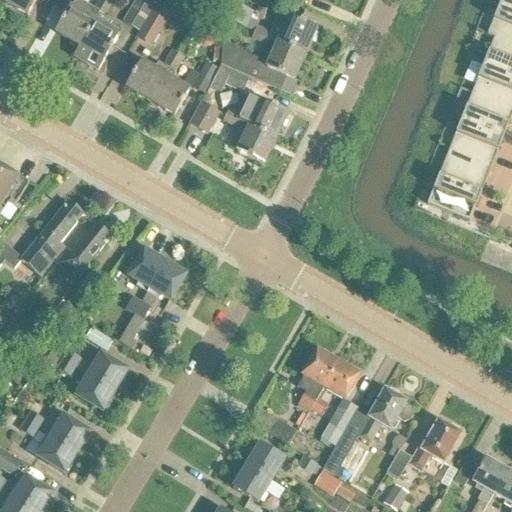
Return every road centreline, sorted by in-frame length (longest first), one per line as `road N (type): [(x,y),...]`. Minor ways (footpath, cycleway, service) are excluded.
road 1 (unclassified): [(261,257),(0,110)]
road 2 (residential): [(261,257),(114,511)]
road 3 (unclassified): [(511,403),(261,257)]
road 4 (residential): [(387,0),(261,257)]
